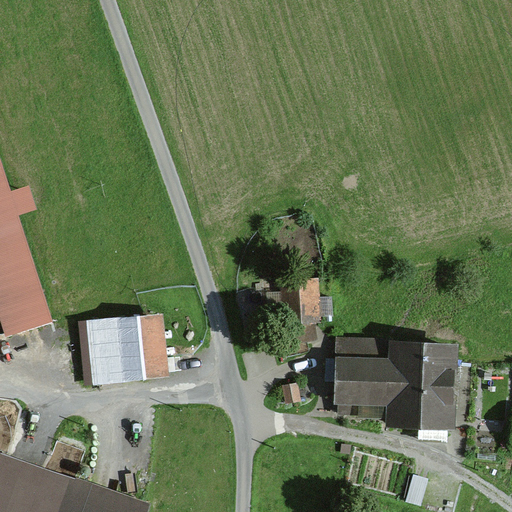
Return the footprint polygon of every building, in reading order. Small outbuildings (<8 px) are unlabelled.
[(0,339),(53,322),(0,156),(0,339)] [(291,327),(323,327),(321,274),(292,275),(293,295),(264,296),(265,310),(291,309),(291,327)] [(171,374),(169,322),(93,325),(96,378),(171,374)] [(397,429),(467,431),(470,349),(347,345),(344,412),(398,414),(397,429)] [(306,385),(288,391),(294,408),(312,402),(306,385)] [(140,511),(141,510),(0,456),(0,511),(140,511)]
